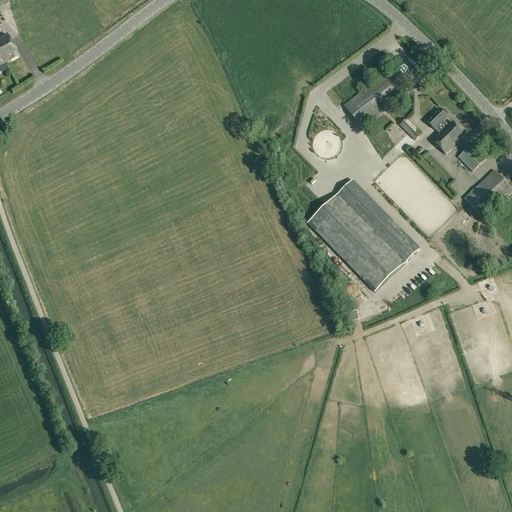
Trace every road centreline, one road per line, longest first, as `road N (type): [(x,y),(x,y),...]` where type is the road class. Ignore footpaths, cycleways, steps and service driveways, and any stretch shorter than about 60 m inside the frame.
road 1 (tertiary): [(167,0),(0,117)]
road 2 (tertiary): [(511,139),(465,75),(376,0)]
